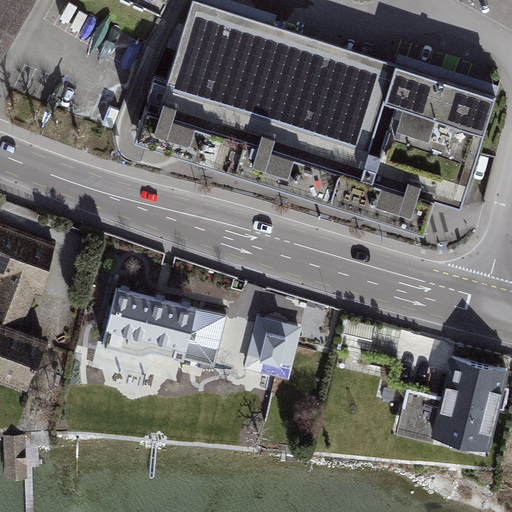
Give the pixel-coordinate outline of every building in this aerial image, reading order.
[(0,0),(0,57),(34,0),(0,0)] [(496,89),(222,0),(188,0),(164,77),(153,73),(134,132),(423,226),(435,189),(461,197),(496,89)] [(60,243),(0,219),(0,374),(26,385),(49,323),(32,317),(60,243)] [(117,284),(102,343),(126,349),(142,290),(117,284)] [(167,298),(142,290),(126,349),(155,348),(167,298)] [(197,305),(167,298),(155,348),(185,356),(197,305)] [(302,328),(262,317),(248,367),(289,378),(302,328)] [(232,363),(247,365),(253,320),(238,318),(232,363)] [(365,345),(369,323),(346,319),(343,342),(365,345)] [(510,366),(455,352),(434,433),(488,447),(510,366)] [(27,432),(6,432),(7,477),(27,477),(27,432)]
